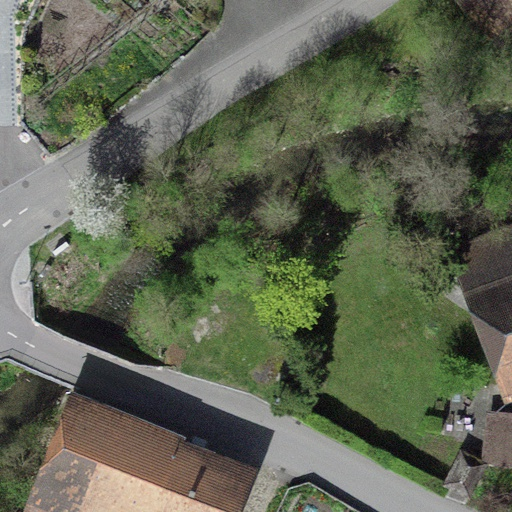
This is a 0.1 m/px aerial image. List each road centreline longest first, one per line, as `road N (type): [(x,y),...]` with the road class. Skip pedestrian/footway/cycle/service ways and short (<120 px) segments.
road 1 (residential): [(0,324),(113,379),(260,434),(417,511)]
road 2 (residential): [(0,234),(354,0)]
